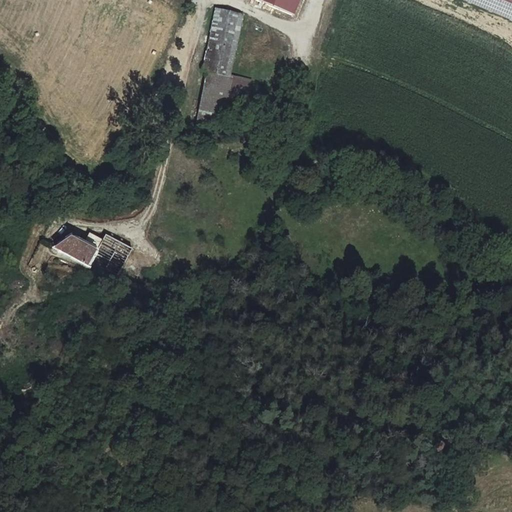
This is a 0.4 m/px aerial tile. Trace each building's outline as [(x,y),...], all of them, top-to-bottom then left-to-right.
[(511,0),(241,0),(297,22),(306,0),(460,0),(511,20),(511,0)] [(245,14),(216,9),(203,71),(209,73),(196,121),(210,124),(222,115),(243,120),(245,119),(254,82),(231,78),(245,14)] [(64,273),(105,285),(113,284),(115,283),(120,279),(131,268),(97,257),(95,263),(84,260),(82,264),(69,260),(64,273)] [(149,274),(131,268),(120,279),(115,283),(113,284),(142,294),(149,274)] [(34,269),(28,277),(38,283),(44,274),(34,269)]
